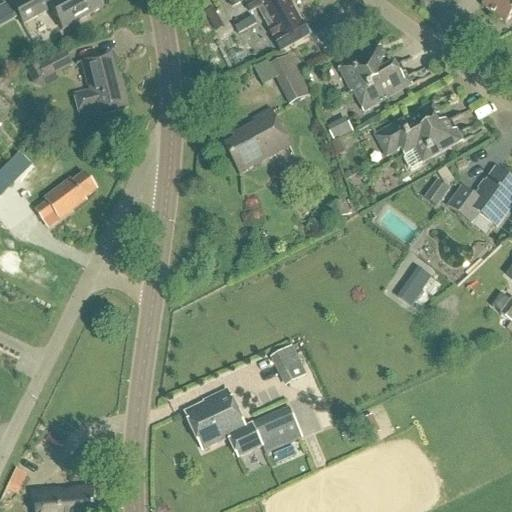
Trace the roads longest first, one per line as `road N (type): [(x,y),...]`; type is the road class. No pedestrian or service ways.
road 1 (tertiary): [(136,511),(151,293)]
road 2 (residential): [(0,460),(91,272)]
road 3 (residential): [(511,107),(366,0)]
road 4 (tertiary): [(151,293),(169,130)]
road 5 (residential): [(91,272),(151,146),(169,130)]
road 6 (tertiary): [(169,130),(157,0)]
